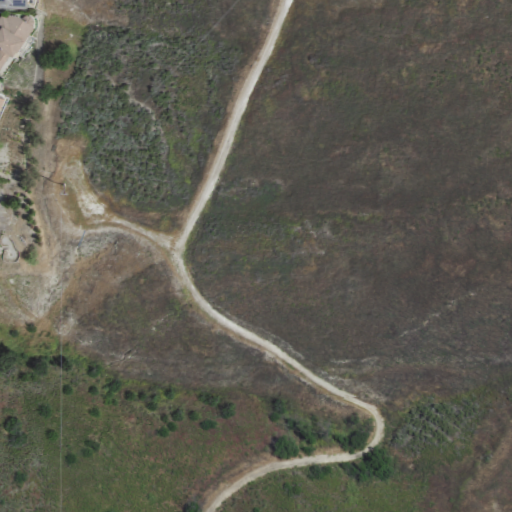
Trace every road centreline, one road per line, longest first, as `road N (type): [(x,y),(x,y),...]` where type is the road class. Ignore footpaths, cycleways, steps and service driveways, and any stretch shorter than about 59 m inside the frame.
road 1 (track): [(209,511),(245,474),(349,454),(377,422),(370,409),(223,321),(203,303),(183,257),(287,0)]
road 2 (track): [(184,248),(96,208),(64,174)]
